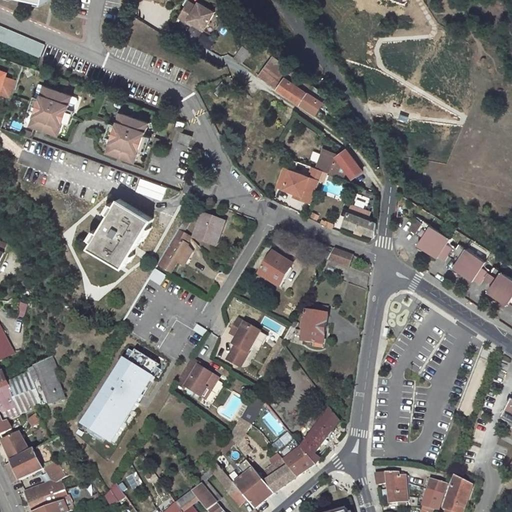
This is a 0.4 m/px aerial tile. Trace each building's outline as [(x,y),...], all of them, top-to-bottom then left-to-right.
[(197,5),(189,0),(188,0),(179,16),(187,21),(189,19),(193,22),(204,29),(216,11),(200,1),(197,5)] [(43,42),(0,27),(0,41),(39,55),(43,42)] [(252,32),(233,57),(239,62),(258,38),(252,32)] [(311,86),(272,56),(258,75),(299,103),(308,91),(311,86)] [(6,72),(0,69),(0,92),(10,97),(16,81),(4,77),(6,72)] [(75,97),(44,86),(39,99),(33,96),(25,119),(26,124),(57,135),(61,123),(68,126),(77,101),(75,97)] [(309,92),(308,91),(299,103),(315,114),(323,103),(321,102),(325,96),(313,87),(309,92)] [(146,123),(118,113),(114,125),(109,123),(104,138),(109,140),(105,151),(133,161),(137,150),(143,152),(148,137),(142,135),(146,123)] [(192,135),(182,132),(180,141),(189,144),(192,135)] [(318,159),(321,152),(312,149),(309,156),(318,159)] [(362,172),(346,149),(339,154),(324,150),(318,169),(343,178),(345,170),(352,179),(357,175),(362,172)] [(276,186),(281,188),(288,169),(283,167),(276,186)] [(318,180),(288,169),(281,188),(294,194),(295,191),(302,193),(299,200),(310,204),(318,180)] [(368,180),(362,172),(357,175),(364,183),(368,180)] [(295,191),(294,194),(293,198),(299,200),(302,193),(295,191)] [(152,219),(118,199),(115,205),(112,204),(107,212),(109,214),(98,232),(96,231),(91,239),(93,241),(90,247),(123,267),(152,219)] [(349,205),(342,225),(373,236),(374,223),(366,220),(369,212),(349,205)] [(225,222),(204,214),(195,238),(216,246),(225,222)] [(184,218),(181,224),(187,229),(191,222),(184,218)] [(419,220),(411,233),(424,242),(420,248),(441,262),(442,260),(449,264),(452,260),(459,265),(455,271),(477,285),(478,283),(484,287),(487,282),(496,289),(491,295),(511,308),(511,279),(500,271),(497,277),(486,270),(490,265),(465,248),(462,253),(450,246),(454,241),(434,228),(433,229),(419,220)] [(181,224),(156,265),(170,273),(177,263),(181,266),(185,260),(181,257),(187,246),(181,243),(185,236),(184,234),(187,229),(181,224)] [(352,256),(333,249),(327,260),(348,268),(352,256)] [(281,258),(272,252),(259,275),(278,287),(290,268),(278,261),(281,258)] [(1,273),(6,283),(18,276),(12,266),(1,273)] [(164,277),(153,270),(147,280),(158,287),(164,277)] [(6,283),(13,296),(25,289),(18,276),(6,283)] [(326,314),(307,312),(305,319),(302,319),(301,328),(304,329),(302,341),(322,345),(326,314)] [(256,331),(236,320),(228,333),(237,338),(229,351),(241,358),(248,345),(256,331)] [(195,331),(206,336),(209,330),(198,324),(195,331)] [(262,335),(256,331),(248,345),(255,348),(262,335)] [(0,355),(9,352),(0,332),(0,355)] [(157,366),(134,351),(133,354),(127,362),(123,359),(107,384),(109,386),(106,391),(104,390),(84,422),(91,426),(88,431),(111,445),(124,425),(121,424),(129,411),(132,413),(137,404),(134,403),(155,369),(157,366)] [(128,351),(123,359),(127,362),(133,354),(128,351)] [(241,358),(229,351),(225,359),(237,366),(241,358)] [(33,366),(35,371),(47,401),(48,402),(62,396),(51,369),(53,368),(50,360),(33,366)] [(199,366),(189,361),(174,385),(184,392),(185,389),(201,398),(205,390),(210,393),(217,379),(198,368),(199,366)] [(155,369),(134,403),(137,404),(158,371),(155,369)] [(35,371),(7,383),(19,413),(47,401),(35,371)] [(263,376),(254,391),(259,397),(269,380),(263,376)] [(4,385),(0,386),(0,412),(1,412),(5,421),(8,420),(20,414),(19,413),(7,383),(4,385)] [(205,401),(210,393),(205,390),(201,398),(205,401)] [(254,391),(239,418),(247,422),(260,399),(259,397),(254,391)] [(325,412),(328,407),(320,395),(316,399),(320,405),(325,412)] [(338,421),(328,407),(325,412),(314,427),(311,432),(300,447),(310,460),(314,454),(338,421)] [(124,425),(132,413),(129,411),(121,424),(124,425)] [(1,412),(0,412),(0,433),(12,428),(8,420),(5,421),(1,412)] [(38,413),(28,417),(32,427),(42,422),(38,413)] [(239,418),(228,437),(231,440),(244,456),(251,450),(242,440),(251,425),(247,422),(239,418)] [(2,440),(11,462),(28,452),(19,431),(2,440)] [(310,460),(300,447),(294,440),(277,453),(281,457),(296,477),(315,465),(310,460)] [(28,452),(11,462),(19,480),(43,467),(39,461),(44,459),(47,465),(56,460),(44,443),(28,452)] [(269,459),(272,464),(281,457),(277,453),(269,459)] [(314,454),(310,460),(315,465),(320,460),(314,454)] [(218,456),(214,463),(215,463),(226,476),(232,471),(218,456)] [(296,477),(281,457),(272,464),(264,470),(278,489),(296,477)] [(24,492),(29,503),(66,490),(61,479),(66,476),(56,460),(47,465),(44,466),(54,481),(49,484),(49,483),(24,492)] [(13,483),(19,480),(11,462),(4,465),(13,483)] [(226,476),(215,463),(209,469),(227,491),(234,485),(233,484),(226,476)] [(252,468),(233,484),(234,485),(237,490),(253,508),(273,493),(252,468)] [(387,471),(375,471),(377,483),(388,482),(390,502),(400,501),(398,471),(387,471)] [(431,478),(427,490),(443,494),(446,483),(431,478)] [(462,511),(472,485),(460,479),(447,511),(462,511)] [(217,503),(201,484),(192,491),(197,498),(208,511),(224,511),(218,504),(217,503)] [(237,490),(234,485),(227,491),(225,492),(229,497),(237,490)] [(69,511),(64,501),(65,498),(69,496),(66,490),(29,503),(32,511),(69,511)] [(443,494),(427,490),(422,504),(423,505),(438,510),(443,494)] [(115,505),(121,502),(116,491),(109,495),(115,505)] [(197,498),(192,491),(182,499),(188,506),(189,505),(197,498)] [(71,495),(69,496),(65,498),(64,501),(69,511),(77,509),(71,495)] [(188,506),(182,499),(176,504),(181,511),(193,511),(189,505),(188,506)]
